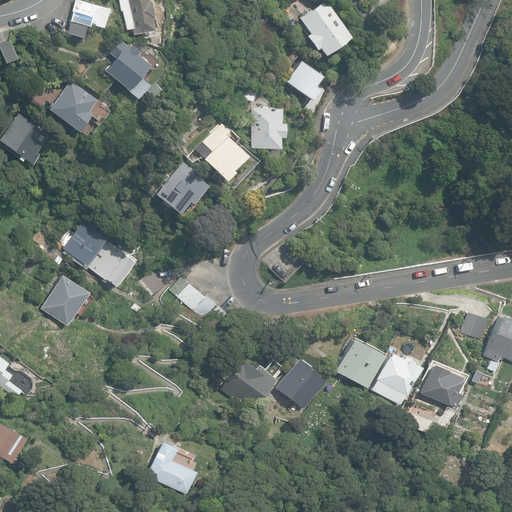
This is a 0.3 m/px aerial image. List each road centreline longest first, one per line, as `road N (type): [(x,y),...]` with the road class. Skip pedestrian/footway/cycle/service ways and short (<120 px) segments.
road 1 (tertiary): [(511,265),(301,299),(255,297),(242,276),(250,253),(308,200),(339,126)]
road 2 (tertiary): [(339,126),(442,84),(485,0)]
road 3 (tertiary): [(339,126),(356,91),(393,75),(414,50),(419,0)]
